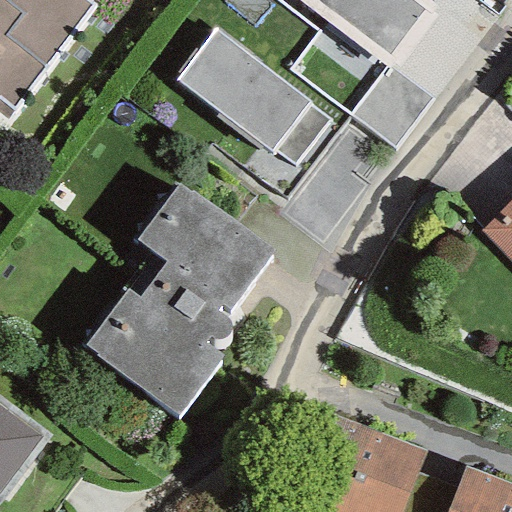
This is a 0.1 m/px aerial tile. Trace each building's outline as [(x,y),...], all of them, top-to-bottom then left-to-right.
[(0,0),(0,117),(6,122),(96,7),(87,1),(87,0),(0,0)] [(295,0),(390,72),(438,8),(426,0),(295,0)] [(214,29),(176,80),(273,152),(275,149),(294,164),(328,118),(308,103),(310,100),(214,29)] [(272,253),(177,183),(135,240),(164,262),(137,298),(126,290),(84,346),(96,355),(94,358),(177,418),(223,356),(204,342),(208,336),(211,340),(215,340),(220,340),(223,339),(227,336),(229,331),(229,326),(228,322),(226,318),(223,315),(215,311),(219,305),(228,311),(272,253)] [(511,199),(480,231),(511,264),(511,199)] [(0,503),(50,436),(0,397),(0,503)] [(402,511),(426,452),(328,415),(290,511),(402,511)] [(511,511),(511,486),(463,468),(446,511),(511,511)]
